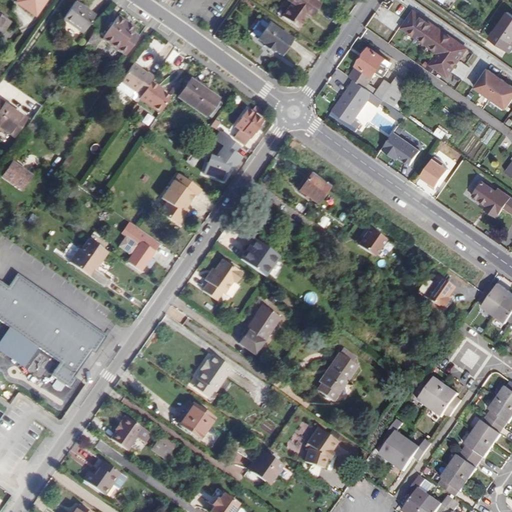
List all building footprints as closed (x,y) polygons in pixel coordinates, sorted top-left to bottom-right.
[(18,0),(16,2),(35,16),(46,0),(18,0)] [(286,0),(291,3),(282,16),(298,28),(308,15),(310,17),(319,4),(313,0),(286,0)] [(95,16),(75,2),(63,19),(83,33),(95,16)] [(439,54),(431,65),(448,77),(467,49),(414,12),(402,28),(439,54)] [(511,43),(511,14),(508,12),(494,32),(511,43)] [(139,37),(132,32),(135,28),(118,16),(102,38),(93,31),(85,43),(94,50),(102,39),(125,55),(139,37)] [(258,18),(250,33),(257,36),(265,22),(258,18)] [(292,39),(268,23),(257,39),(264,44),(273,50),(281,56),(292,39)] [(511,43),(494,32),(490,38),(511,53),(511,51),(511,43)] [(154,44),(148,52),(154,57),(167,42),(155,33),(149,40),(154,44)] [(94,50),(85,43),(74,59),(86,68),(97,52),(94,50)] [(273,50),(264,44),(263,46),(272,52),(273,50)] [(354,80),(373,94),(394,108),(397,102),(409,85),(397,77),(392,84),(386,80),(379,91),(368,84),(377,72),(384,77),(389,69),(387,68),(391,63),(370,48),(349,77),(354,80)] [(140,96),(151,81),(154,76),(148,72),(146,73),(132,63),(120,81),(140,96)] [(505,110),(511,100),(511,84),(487,67),(473,88),(505,110)] [(178,97),(206,117),(207,116),(211,119),(222,102),(218,99),(190,79),(178,97)] [(352,125),(373,94),(354,80),(333,111),(346,121),(352,125)] [(140,96),(120,81),(115,87),(136,102),(138,99),(140,96)] [(159,87),(151,81),(140,96),(138,99),(159,113),(170,97),(162,92),(158,89),(159,87)] [(26,119),(0,100),(0,128),(13,137),(26,119)] [(402,106),(397,102),(394,108),(399,111),(402,106)] [(248,110),(236,126),(240,129),(233,138),(244,146),(249,139),(250,139),(263,121),(248,110)] [(346,121),(333,111),(330,114),(344,124),(346,121)] [(148,125),(153,117),(146,113),(141,121),(148,125)] [(443,142),(449,135),(439,126),(433,134),(443,142)] [(410,167),(422,146),(394,130),(382,151),(410,167)] [(234,154),(239,146),(220,133),(215,140),(224,147),(211,165),(208,164),(203,175),(224,183),(228,171),(227,171),(229,167),(233,170),(241,158),(234,154)] [(67,157),(61,165),(66,169),(72,160),(67,157)] [(31,176),(11,162),(1,177),(21,191),(31,176)] [(330,185),(312,172),(299,191),(317,204),(330,185)] [(192,196),(194,197),(199,190),(176,174),(159,200),(164,203),(157,213),(173,225),(177,224),(182,216),(181,212),(183,209),(192,196)] [(487,206),(491,209),(488,212),(497,218),(504,208),(511,213),(511,197),(498,189),(497,191),(482,181),(472,196),(487,206)] [(263,208),(250,227),(258,232),(271,214),(263,208)] [(277,218),(295,230),(299,224),(281,212),(277,218)] [(325,229),(330,221),(322,216),(317,224),(325,229)] [(128,224),(122,233),(127,237),(119,247),(132,256),(127,262),(140,271),(145,264),(150,267),(154,261),(149,258),(154,251),(153,251),(159,243),(152,238),(151,240),(128,224)] [(356,246),(376,257),(386,238),(367,227),(356,246)] [(98,266),(107,252),(88,239),(81,250),(79,249),(69,262),(88,276),(93,268),(96,265),(98,266)] [(265,277),(279,256),(254,239),(247,248),(250,250),(242,261),(265,277)] [(69,260),(77,248),(70,243),(62,255),(69,260)] [(250,250),(247,248),(240,259),(242,261),(250,250)] [(222,259),(214,270),(211,274),(209,273),(204,280),(208,283),(202,291),(216,301),(222,293),(224,294),(232,281),(236,283),(242,273),(222,259)] [(376,270),(370,265),(367,269),(373,273),(376,270)] [(369,275),(360,268),(354,275),(364,282),(369,275)] [(94,354),(107,336),(17,273),(8,286),(0,281),(0,320),(9,328),(0,340),(0,351),(23,368),(37,347),(59,362),(50,375),(70,388),(77,379),(74,377),(91,352),(94,354)] [(106,286),(109,280),(102,275),(98,282),(106,286)] [(454,287),(438,276),(423,296),(442,309),(448,300),(446,298),(454,287)] [(494,315),(510,292),(508,290),(507,292),(504,290),(506,288),(499,283),(496,287),(490,283),(483,293),(478,300),(484,304),(482,306),(494,315)] [(511,292),(510,292),(494,315),(506,323),(508,320),(511,323),(511,295),(511,293),(511,292)] [(264,307),(262,306),(254,317),(257,318),(264,307)] [(264,307),(257,318),(254,317),(246,329),(247,330),(237,343),(254,355),(263,341),(279,317),(264,307)] [(372,332),(363,326),(359,332),(368,338),(372,332)] [(355,359),(342,350),(339,355),(352,363),(355,359)] [(331,369),(321,384),(317,391),(333,402),(357,367),(352,363),(339,355),(338,354),(329,368),(331,369)] [(215,392),(232,368),(213,355),(208,362),(207,361),(201,370),(195,378),(197,380),(201,383),(197,389),(209,398),(214,391),(215,392)] [(207,361),(205,359),(199,368),(201,370),(207,361)] [(331,369),(329,368),(319,382),(321,384),(331,369)] [(431,408),(447,385),(445,384),(444,386),(441,384),(442,382),(435,377),(433,380),(427,376),(415,393),(421,397),(419,400),(431,408)] [(201,383),(197,380),(192,386),(197,389),(201,383)] [(506,386),(498,398),(511,407),(511,382),(507,387),(506,386)] [(449,387),(447,385),(431,408),(442,417),(444,414),(450,418),(462,400),(457,397),(459,394),(452,389),(450,390),(448,389),(449,387)] [(487,416),(504,428),(508,423),(510,424),(511,420),(511,407),(498,398),(490,410),(491,411),(487,416)] [(200,439),(215,419),(193,403),(178,424),(200,439)] [(143,428),(125,416),(119,424),(120,424),(110,439),(127,450),(143,428)] [(482,421),(474,432),(494,446),(495,444),(493,443),(495,440),(497,442),(502,435),(501,434),(504,428),(487,416),(483,421),(482,421)] [(409,440),(397,431),(403,423),(396,418),(384,436),(390,440),(389,442),(391,444),(389,446),(387,445),(381,454),(392,462),(409,440)] [(308,446),(302,461),(325,469),(328,457),(338,442),(317,427),(306,444),(308,446)] [(467,445),(463,450),(480,463),(484,457),(485,458),(490,451),(489,450),(490,447),(492,448),(494,446),(474,432),(465,444),(467,445)] [(176,446),(160,435),(150,450),(165,460),(176,446)] [(409,440),(392,462),(404,470),(411,461),(409,460),(411,457),(412,459),(414,457),(420,460),(432,443),(427,439),(420,448),(409,440)] [(480,463),(463,450),(459,456),(458,455),(450,467),(469,481),(471,478),(469,477),(471,475),(473,476),(478,469),(476,468),(480,463)] [(283,466),(261,451),(248,469),(270,484),(277,474),(281,468),(283,466)] [(102,461),(93,474),(88,471),(82,480),(104,495),(111,485),(119,473),(102,461)] [(468,483),(469,481),(450,467),(441,478),(443,479),(439,485),(456,497),(460,491),(461,492),(466,485),(464,484),(466,481),(468,483)] [(291,475),(281,468),(277,474),(287,481),(291,475)] [(126,478),(119,473),(111,485),(118,490),(126,478)] [(406,511),(419,511),(431,496),(419,488),(425,479),(420,475),(407,492),(413,497),(412,499),(413,500),(412,503),(410,501),(404,510),(406,511)] [(233,511),(239,504),(224,493),(219,500),(214,507),(210,511),(233,511)] [(443,504),(431,496),(419,511),(445,511),(454,500),(449,496),(443,504)] [(459,503),(454,500),(445,511),(454,511),(459,503)]
